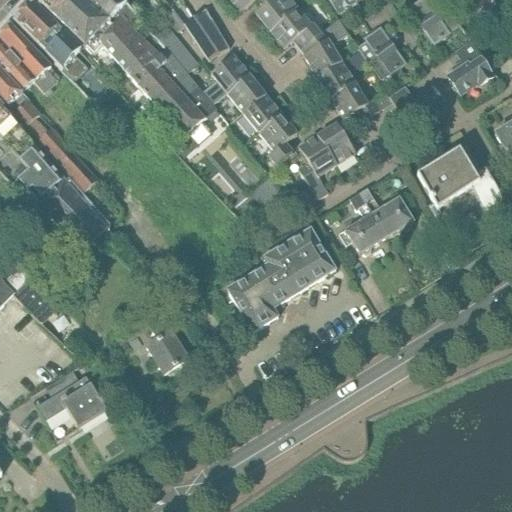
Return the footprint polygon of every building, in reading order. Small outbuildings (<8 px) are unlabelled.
[(79,0),(32,0),(33,0),(84,49),(85,49),(95,58),(104,49),(99,45),(113,30),(79,0)] [(125,7),(117,0),(79,0),(113,30),(99,45),(104,49),(183,140),(188,136),(215,112),(215,111),(212,108),(203,96),(187,77),(198,68),(192,61),(182,70),(177,65),(172,59),(167,53),(161,47),(154,39),(143,26),(137,20),(126,7),(125,7)] [(256,1),(259,6),(263,10),(275,0),(226,0),(239,15),(256,1)] [(287,0),(275,0),(263,10),(255,16),(269,33),(296,11),(287,0)] [(327,0),(337,15),(355,3),(352,0),(327,0)] [(419,25),(418,25),(423,32),(424,32),(433,46),(447,36),(446,36),(458,27),(438,0),(426,0),(423,2),(409,11),(419,25)] [(30,3),(12,22),(62,73),(63,71),(76,84),(88,71),(75,58),(81,51),(30,3)] [(228,51),(205,11),(185,28),(209,64),(228,51)] [(310,28),(296,11),(269,33),(283,51),(297,39),(305,49),(324,33),(315,24),(310,28)] [(171,14),(166,19),(167,20),(173,29),(177,34),(185,28),(184,28),(173,13),(171,14)] [(300,53),(316,79),(340,64),(330,47),(349,36),(339,21),(324,33),(305,49),(300,53)] [(8,26),(0,34),(0,71),(22,96),(27,102),(40,117),(25,130),(37,142),(51,132),(56,127),(72,147),(67,152),(70,156),(76,151),(90,169),(86,173),(90,177),(95,173),(96,175),(103,169),(108,174),(128,158),(133,164),(153,146),(149,141),(139,129),(136,131),(124,115),(117,120),(112,114),(105,120),(78,141),(39,93),(57,78),(8,26)] [(173,37),(166,29),(154,39),(161,47),(173,37)] [(388,46),(379,33),(365,42),(366,43),(356,49),(380,82),(389,76),(403,67),(393,54),(394,53),(389,46),(388,46)] [(167,53),(178,44),(173,37),(161,47),(167,53)] [(448,79),(449,80),(459,96),(476,84),(479,87),(491,79),(480,62),(482,61),(470,43),(455,53),(461,63),(452,69),(456,74),(448,79)] [(172,59),(183,49),(178,44),(167,53),(172,59)] [(188,55),(183,49),(172,59),(177,65),(188,55)] [(188,55),(177,65),(182,70),(192,61),(188,55)] [(233,58),(211,76),(217,84),(203,96),(212,108),(227,96),(249,78),(233,58)] [(316,79),(329,101),(354,86),(340,64),(316,79)] [(0,101),(7,110),(22,96),(0,71),(0,101)] [(227,96),(242,116),(264,98),(249,78),(227,96)] [(366,107),(354,86),(329,101),(343,122),(356,114),(361,124),(393,104),(389,99),(388,99),(385,95),(366,107)] [(441,108),(431,92),(414,103),(404,89),(400,91),(389,99),(393,104),(401,116),(402,115),(414,132),(426,123),(424,120),(441,108)] [(117,94),(98,112),(105,120),(112,114),(117,120),(124,115),(136,131),(139,129),(149,141),(156,136),(117,94)] [(280,117),(264,98),(242,116),(258,135),(280,117)] [(25,130),(40,117),(27,102),(12,116),(24,130),(25,130)] [(34,208),(36,207),(64,181),(25,136),(0,109),(0,157),(9,149),(31,171),(14,187),(34,208)] [(275,167),(291,155),(284,147),(296,137),(280,117),(258,135),(274,154),(268,159),(275,167)] [(336,126),(317,138),(336,168),(355,156),(336,126)] [(511,126),(495,137),(511,164),(511,126)] [(96,184),(90,177),(86,173),(77,163),(71,157),(69,156),(66,152),(60,144),(51,132),(37,142),(53,162),(82,195),(96,184)] [(336,168),(317,138),(298,150),(307,165),(297,172),(310,192),(315,200),(319,201),(327,196),(317,179),(336,168)] [(510,222),(500,204),(492,191),(496,189),(485,171),(475,177),(459,152),(417,178),(437,211),(471,190),(477,200),(476,201),(494,232),(510,222)] [(289,195),(296,191),(290,180),(283,184),(289,195)] [(34,208),(20,222),(40,243),(56,227),(83,254),(90,247),(97,254),(111,240),(104,233),(107,230),(64,181),(36,207),(34,208)] [(367,192),(359,197),(365,207),(386,241),(402,232),(405,233),(411,230),(411,226),(414,225),(402,206),(408,202),(405,197),(379,212),(373,202),(367,192)] [(356,214),(357,212),(365,207),(359,197),(349,203),(356,214)] [(386,241),(365,207),(357,212),(363,222),(338,238),(342,243),(347,239),(359,258),(362,257),(365,258),(370,255),(371,251),(386,241)] [(311,234),(281,252),(290,267),(289,268),(304,293),(335,273),(311,234)] [(290,267),(281,252),(264,261),(268,268),(226,293),(253,336),(277,320),(272,312),(304,293),(289,268),(290,267)] [(44,275),(36,283),(51,297),(59,290),(44,275)] [(30,280),(15,297),(16,298),(43,324),(59,308),(30,280)] [(0,313),(16,298),(15,297),(0,282),(0,313)] [(172,318),(150,331),(157,342),(146,349),(163,378),(188,363),(171,335),(179,329),(172,318)] [(65,411),(78,431),(106,413),(85,379),(35,410),(44,424),(65,411)]
